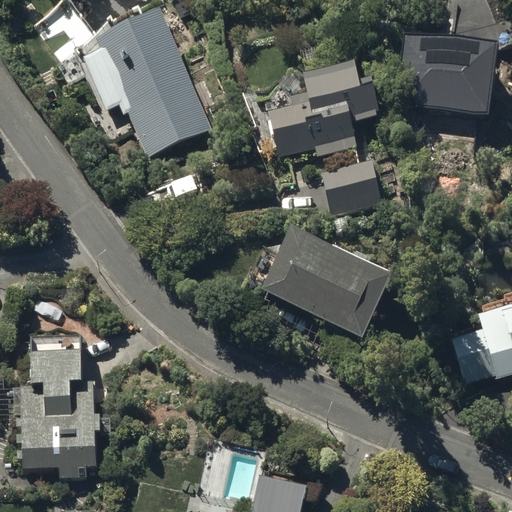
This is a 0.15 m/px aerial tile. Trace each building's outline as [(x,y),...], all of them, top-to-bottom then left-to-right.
[(163,24),(99,51),(148,163),(212,135),(176,52),(185,48),(176,24),(165,29),(163,24)] [(292,108),(294,115),(269,120),(279,163),(315,155),(317,164),(358,155),(352,128),(357,127),(358,131),(382,126),(373,87),(360,90),(356,73),(305,85),(309,104),(292,108)] [(373,170),(322,180),(330,222),(382,211),(373,170)] [(333,261),(294,242),(263,303),(363,351),(395,286),(335,257),(333,261)] [(482,341),(454,349),(466,392),(496,383),(498,391),(511,387),(511,304),(505,307),(506,310),(484,317),(486,324),(478,327),(482,341)] [(82,344),(32,345),(34,395),(23,395),(23,429),(18,429),(18,439),(24,439),(24,444),(18,444),(18,455),(25,455),(25,461),(18,461),(18,470),(25,470),(25,478),(61,478),(61,486),(89,485),(89,476),(99,476),(98,443),(111,443),(111,425),(96,425),(95,392),(86,392),(85,362),(83,362),(82,344)] [(303,511),(308,495),(261,483),(253,511),(303,511)]
